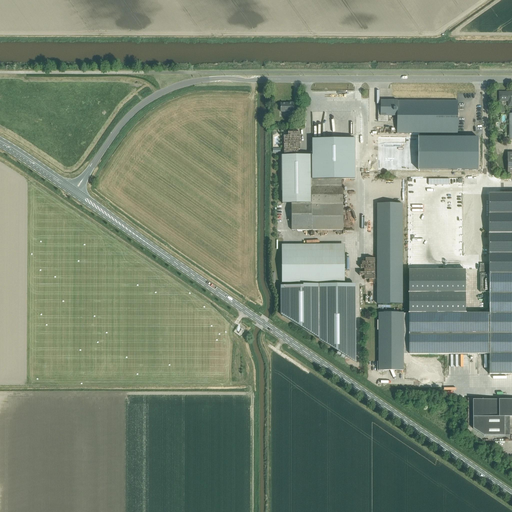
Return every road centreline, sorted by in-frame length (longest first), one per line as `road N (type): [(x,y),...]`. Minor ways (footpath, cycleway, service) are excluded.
road 1 (secondary): [(511,494),(149,244)]
road 2 (unclassified): [(511,79),(193,81)]
road 3 (unclassified): [(82,179),(134,110),(193,81)]
road 4 (track): [(157,94),(140,78),(42,78)]
